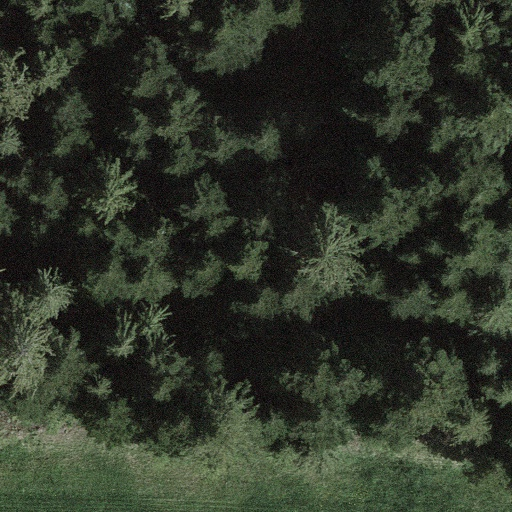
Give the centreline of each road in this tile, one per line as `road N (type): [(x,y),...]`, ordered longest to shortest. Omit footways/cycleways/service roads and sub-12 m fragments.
road 1 (track): [(0,464),(370,468),(511,508)]
road 2 (track): [(0,325),(458,320),(511,330)]
